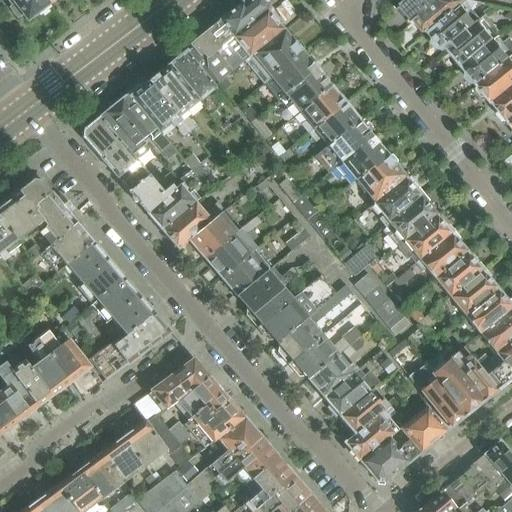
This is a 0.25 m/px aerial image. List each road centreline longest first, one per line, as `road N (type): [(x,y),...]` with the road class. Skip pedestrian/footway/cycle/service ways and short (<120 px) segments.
road 1 (residential): [(26,112),(208,328)]
road 2 (residential): [(511,225),(351,25),(357,0)]
road 3 (residential): [(208,328),(45,443),(0,487)]
road 4 (residential): [(208,328),(372,511)]
road 5 (tertiary): [(26,112),(174,0)]
road 6 (residential): [(386,511),(511,407)]
